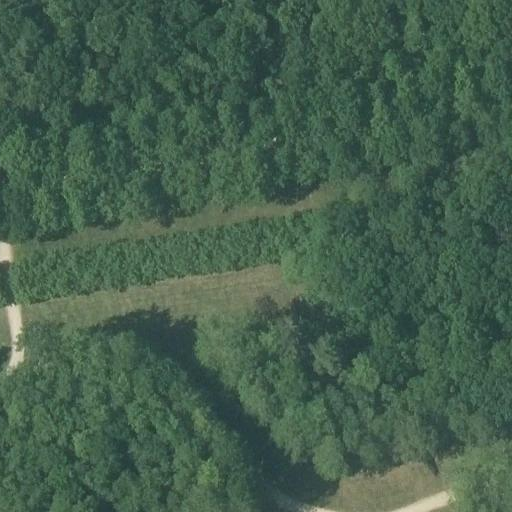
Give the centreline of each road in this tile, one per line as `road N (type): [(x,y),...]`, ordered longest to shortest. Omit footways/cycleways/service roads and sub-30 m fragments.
road 1 (track): [(511,102),(0,188)]
road 2 (track): [(20,367),(64,360),(118,367),(176,392),(257,478),(317,511)]
road 3 (track): [(0,226),(20,367)]
